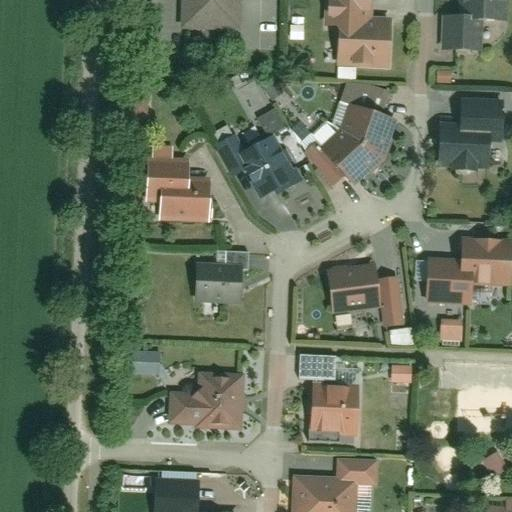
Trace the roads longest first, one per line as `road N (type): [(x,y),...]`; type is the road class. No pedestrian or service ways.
road 1 (residential): [(272,460),(279,277),(291,257),(408,197),(417,155),(420,0)]
road 2 (residential): [(92,0),(74,458)]
road 3 (residential): [(272,460),(74,458)]
